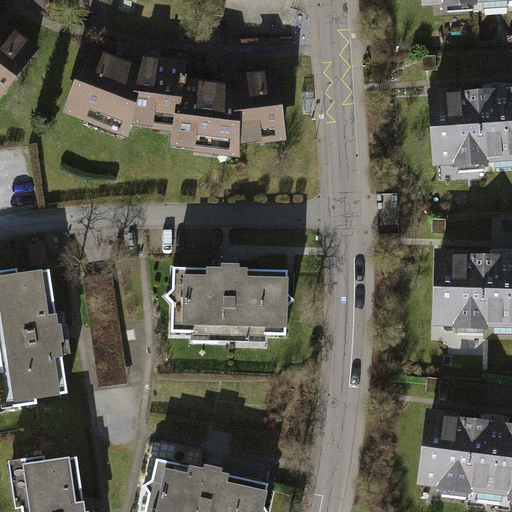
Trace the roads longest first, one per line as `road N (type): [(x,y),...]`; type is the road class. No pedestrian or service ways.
road 1 (residential): [(0,230),(140,217),(348,217)]
road 2 (tertiary): [(348,217),(352,334),(330,511)]
road 3 (tertiary): [(333,0),(348,217)]
